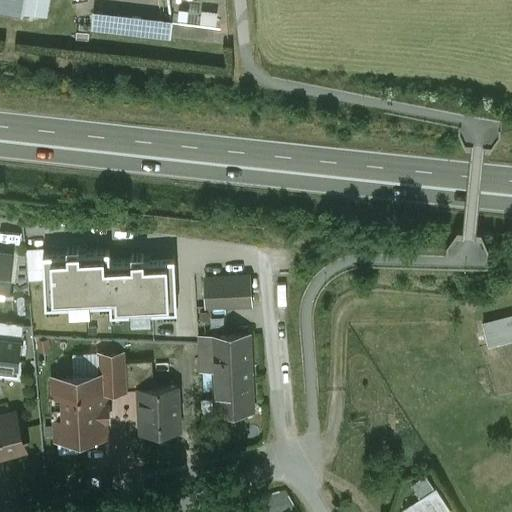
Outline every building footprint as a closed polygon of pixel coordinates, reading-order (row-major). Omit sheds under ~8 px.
[(24,0),(0,0),(0,11),(22,15),(22,11),(24,0)] [(24,0),(22,11),(47,15),(49,0),(24,0)] [(183,0),(183,23),(230,24),(230,0),(183,0)] [(172,20),(94,11),(91,30),(170,39),(172,20)] [(0,250),(0,286),(9,287),(13,252),(0,250)] [(173,307),(170,256),(106,259),(106,251),(46,254),(48,298),(108,295),(108,310),(173,307)] [(249,276),(205,278),(206,307),(251,304),(249,276)] [(489,343),(511,338),(511,313),(484,319),(489,343)] [(249,335),(199,338),(201,371),(214,371),(216,411),(252,409),(249,335)] [(22,339),(0,336),(0,365),(19,368),(22,339)] [(125,353),(99,354),(100,375),(101,375),(102,390),(127,389),(126,361),(125,353)] [(152,360),(126,361),(127,389),(139,388),(139,387),(153,387),(152,360)] [(100,375),(55,377),(57,437),(104,435),(103,420),(107,420),(106,405),(103,405),(102,390),(101,375),(100,375)] [(153,387),(139,387),(139,388),(141,432),(179,431),(177,386),(153,387)] [(15,413),(0,416),(0,455),(21,450),(16,434),(19,429),(15,413)] [(404,506),(407,511),(445,511),(451,509),(431,472),(412,482),(420,497),(404,506)]
